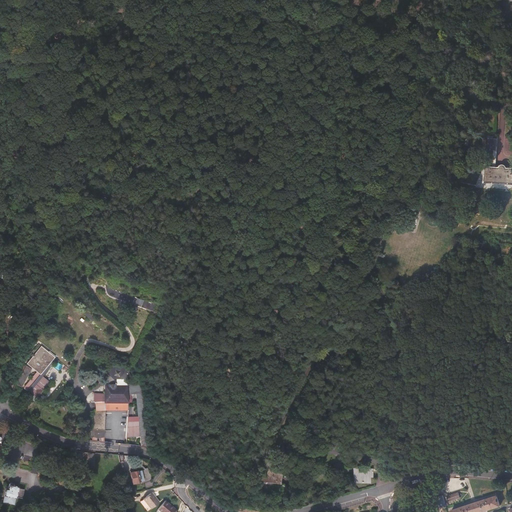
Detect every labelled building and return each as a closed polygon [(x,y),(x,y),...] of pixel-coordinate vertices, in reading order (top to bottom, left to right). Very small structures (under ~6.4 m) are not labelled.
[(489,137),(488,151),(496,151),(497,138),(489,137)] [(486,182),(498,183),(510,170),(506,170),(506,168),(505,166),(504,166),(502,166),(501,168),(501,169),(487,168),(486,182)] [(511,169),(510,170),(498,183),(511,183),(511,169)] [(151,311),(153,303),(108,287),(105,287),(106,292),(110,296),(151,311)] [(38,372),(42,374),(56,356),(42,346),(28,364),(38,372)] [(24,387),(34,369),(27,365),(17,383),(24,387)] [(38,372),(26,387),(39,397),(51,382),(38,372)] [(105,393),(106,403),(129,402),(129,383),(105,384),(105,393)] [(106,403),(105,393),(94,394),(95,402),(96,402),(96,411),(129,410),(129,402),(106,403)] [(129,417),(128,437),(140,438),(139,417),(129,417)] [(255,480),(279,482),(280,468),(256,467),(255,480)] [(144,479),(142,469),(138,470),(137,469),(130,470),(133,481),(144,479)] [(370,479),(370,472),(352,471),(351,484),(367,485),(368,478),(370,479)] [(15,496),(16,496),(16,495),(22,496),(24,487),(18,486),(19,486),(19,485),(18,485),(13,483),(12,481),(10,481),(9,482),(8,487),(5,486),(4,494),(3,500),(14,502),(15,496)] [(153,495),(149,491),(143,497),(151,506),(159,499),(154,494),(153,495)] [(460,496),(459,491),(446,495),(448,500),(460,496)] [(476,511),(500,505),(497,495),(451,509),(451,511),(476,511)] [(167,497),(159,507),(162,510),(161,511),(176,511),(180,508),(167,497)]
